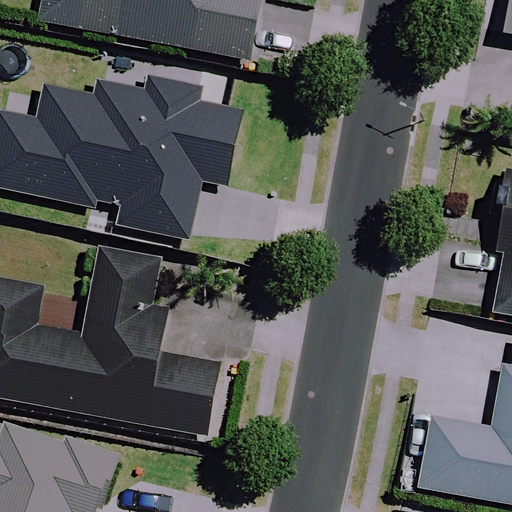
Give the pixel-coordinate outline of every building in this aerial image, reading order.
[(48,0),(44,28),(254,66),(266,0),(48,0)] [(199,94),(149,85),(147,98),(99,90),(97,102),(48,93),(41,127),(1,120),(0,127),(0,190),(124,213),(120,230),(190,243),(199,191),(230,196),(243,120),(196,111),(199,94)] [(511,177),(509,178),(500,245),(507,246),(497,321),(511,322),(511,177)] [(161,265),(103,254),(94,304),(43,295),(0,287),(0,400),(211,439),(223,371),(163,360),(171,317),(153,313),(161,265)] [(511,377),(506,376),(496,436),(435,425),(423,495),(511,509),(511,377)] [(0,511),(97,511),(116,459),(64,441),(62,448),(6,428),(0,445),(0,511)]
